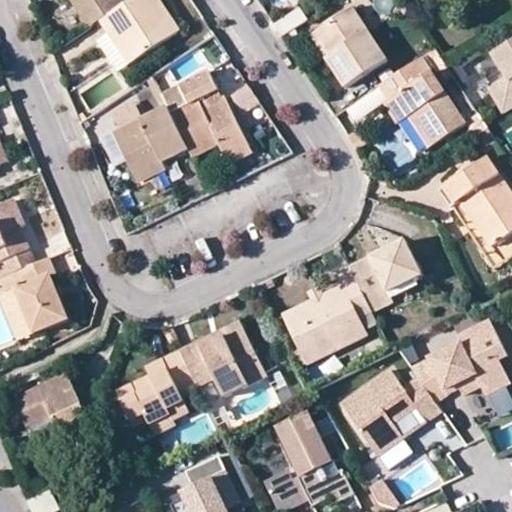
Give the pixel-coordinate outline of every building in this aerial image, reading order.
[(71,0),(90,29),(100,22),(122,8),(117,0),(71,0)] [(109,37),(128,66),(180,33),(159,0),(134,0),(130,3),(122,8),(100,22),(109,37)] [(127,0),(117,0),(122,8),(130,3),(127,0)] [(314,33),(330,57),(325,61),(344,88),(385,61),(351,10),(314,33)] [(314,33),(309,37),(325,61),(330,57),(314,33)] [(109,37),(99,42),(118,73),(128,66),(109,37)] [(511,46),(498,54),(511,77),(502,83),(488,90),(504,115),(511,109),(511,46)] [(402,123),(408,119),(416,114),(434,142),(465,122),(423,58),(379,87),(388,102),(402,123)] [(186,150),(191,159),(218,145),(225,160),(249,148),(228,101),(211,109),(205,112),(201,102),(207,100),(218,94),(210,74),(180,88),(190,107),(170,115),(186,150)] [(162,113),(167,110),(153,78),(148,81),(162,113)] [(241,114),(260,104),(248,83),(230,93),(241,114)] [(170,109),(184,102),(176,85),(161,93),(170,109)] [(205,112),(211,109),(207,100),(201,102),(205,112)] [(388,102),(383,105),(396,127),(402,123),(388,102)] [(106,120),(113,135),(140,123),(133,108),(106,120)] [(170,115),(167,110),(162,113),(140,123),(113,135),(126,162),(131,174),(160,162),(186,150),(170,115)] [(426,146),(434,142),(416,114),(408,119),(426,146)] [(5,147),(0,148),(0,163),(2,170),(12,166),(5,147)] [(253,157),(249,148),(225,160),(227,168),(253,157)] [(459,203),(463,200),(494,246),(511,233),(511,190),(490,158),(478,165),(448,186),(459,203)] [(131,174),(136,185),(164,172),(160,162),(131,174)] [(448,186),(443,189),(453,206),(459,203),(448,186)] [(35,265),(21,229),(25,227),(22,218),(17,221),(15,215),(19,213),(16,205),(0,210),(0,261),(1,263),(5,261),(11,275),(35,265)] [(392,297),(388,289),(415,277),(421,274),(404,239),(380,251),(383,258),(374,264),(371,256),(350,266),(374,311),(394,301),(392,297)] [(371,256),(374,264),(383,258),(380,251),(371,256)] [(14,292),(18,291),(35,334),(68,321),(51,277),(55,275),(49,259),(35,265),(11,275),(7,276),(14,292)] [(336,274),(342,285),(310,302),(287,312),(310,359),(344,343),(366,332),(359,318),(374,311),(350,266),(336,274)] [(388,289),(392,297),(418,284),(415,277),(388,289)] [(2,298),(3,301),(18,337),(20,341),(35,334),(18,291),(14,292),(2,298)] [(461,332),(465,340),(413,364),(420,374),(424,378),(439,399),(451,393),(449,388),(454,385),(452,379),(458,376),(463,388),(466,393),(484,385),(488,394),(511,382),(511,381),(501,358),(510,354),(493,317),(461,332)] [(203,343),(205,348),(247,328),(244,322),(203,343)] [(183,353),(187,351),(175,325),(170,327),(183,353)] [(200,389),(219,381),(227,398),(271,375),(247,328),(205,348),(203,343),(187,351),(183,353),(196,381),(200,389)] [(154,375),(156,380),(138,389),(137,384),(119,392),(137,429),(152,423),(153,425),(174,416),(176,419),(192,412),(181,388),(196,381),(183,353),(151,369),(154,375)] [(406,384),(393,365),(343,400),(375,447),(401,428),(393,417),(398,413),(400,417),(419,404),(429,419),(445,408),(424,378),(420,374),(406,384)] [(137,384),(138,389),(156,380),(154,375),(137,384)] [(458,376),(452,379),(454,385),(449,388),(451,393),(463,388),(458,376)] [(18,403),(29,428),(53,418),(65,441),(96,428),(87,410),(82,413),(78,406),(83,403),(71,378),(25,400),(18,403)] [(500,416),(511,409),(511,399),(506,388),(490,397),(500,416)] [(83,403),(78,406),(82,413),(87,410),(83,403)] [(296,445),(290,449),(303,476),(294,481),(290,471),(266,481),(268,487),(267,489),(272,499),(273,498),(277,505),(291,498),(294,505),(308,498),(312,505),(333,495),(336,502),(358,493),(347,468),(342,471),(326,479),(321,468),(337,461),(319,422),(314,424),(309,413),(286,424),(296,445)] [(176,419),(174,416),(153,425),(157,435),(178,426),(176,419)] [(290,449),(296,445),(286,424),(279,427),(290,449)] [(188,511),(249,511),(223,455),(188,472),(194,484),(179,491),(188,511)] [(56,511),(60,510),(51,492),(30,503),(34,511),(56,511)] [(280,511),(285,509),(294,505),(291,498),(277,505),(280,511)]
